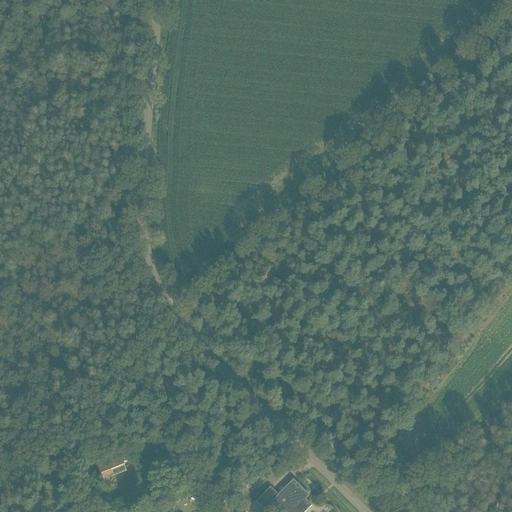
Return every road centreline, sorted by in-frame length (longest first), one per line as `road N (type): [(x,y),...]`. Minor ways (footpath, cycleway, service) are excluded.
road 1 (unclassified): [(365,511),(272,424),(161,278),(146,238),(143,191),(160,0)]
road 2 (track): [(511,30),(503,23),(188,319)]
road 3 (track): [(3,511),(97,396),(188,319)]
